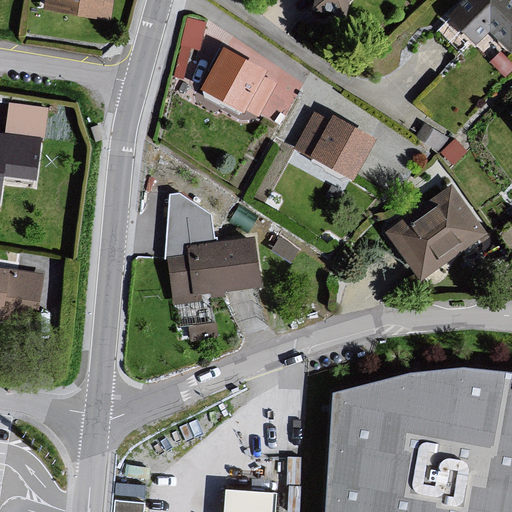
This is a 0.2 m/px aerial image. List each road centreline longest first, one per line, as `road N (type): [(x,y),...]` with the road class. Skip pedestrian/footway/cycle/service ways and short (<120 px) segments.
road 1 (residential): [(511,317),(390,324),(334,337),(135,411),(98,414)]
road 2 (tertiary): [(98,414),(118,172),(135,83)]
road 3 (residential): [(135,83),(0,61)]
